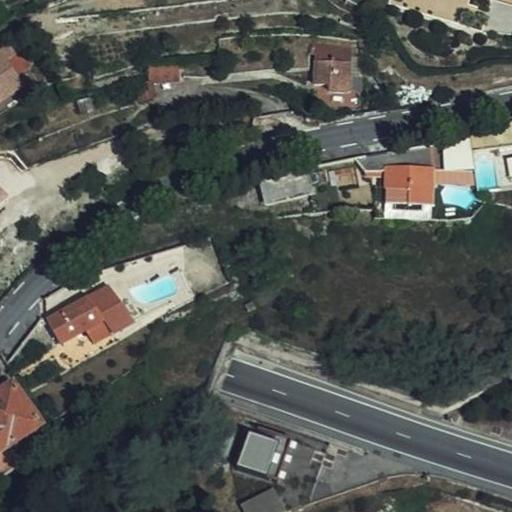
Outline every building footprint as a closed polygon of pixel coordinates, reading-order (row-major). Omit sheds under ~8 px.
[(511,0),(411,0),(411,5),(421,7),(420,10),(429,12),(430,10),(441,12),(443,0),(455,0),(459,2),(463,0),(470,0),(511,9),(511,0)] [(336,82),(337,45),(302,45),(301,73),(316,74),(316,82),(336,82)] [(152,65),(152,79),(179,79),(179,65),(152,65)] [(468,185),(471,171),(474,158),(476,146),(452,153),(447,184),(468,185)] [(447,184),(452,153),(423,159),(395,164),(384,166),(383,218),(429,219),(431,183),(447,184)] [(310,203),(304,177),(260,186),(266,212),(310,203)] [(105,292),(44,327),(57,347),(95,324),(105,339),(125,327),(105,292)] [(95,324),(82,332),(92,346),(105,339),(95,324)] [(0,465),(35,440),(0,383),(0,465)] [(279,455),(245,444),(233,479),(268,490),(279,455)] [(280,511),(270,495),(242,511),(280,511)]
